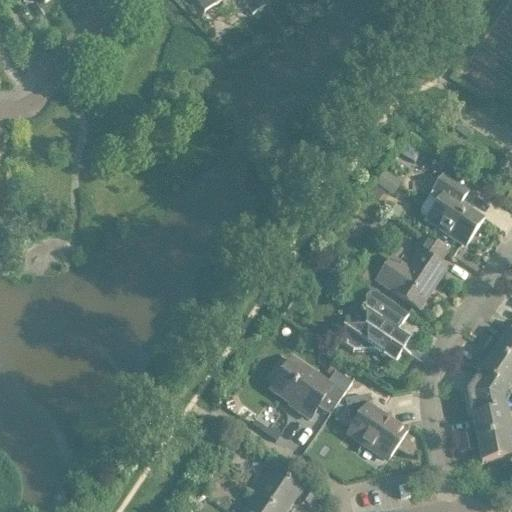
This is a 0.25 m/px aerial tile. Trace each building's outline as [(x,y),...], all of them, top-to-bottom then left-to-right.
[(218,0),(192,0),(201,14),(220,2),(218,0)] [(372,185),(384,193),(393,180),(381,172),(372,185)] [(441,178),(426,200),(418,211),(419,216),(428,222),(426,225),(459,247),(478,220),(457,206),(465,194),(441,178)] [(373,282),(416,312),(443,272),(435,267),(443,254),(419,238),(410,251),(415,255),(407,267),(391,256),(373,282)] [(345,278),(362,289),(369,279),(352,268),(345,278)] [(396,334),(406,318),(362,289),(345,278),(338,273),(331,283),(362,303),(362,312),(361,312),(362,328),(361,329),(341,329),(332,343),(350,354),(372,352),(392,366),(408,342),(396,334)] [(511,338),(511,328),(503,323),(498,331),(504,336),(505,334),(511,338)] [(476,345),(511,369),(511,338),(505,334),(504,336),(496,347),(481,337),(476,345)] [(486,363),(478,375),(508,395),(511,388),(511,369),(476,345),(471,353),(486,363)] [(290,361),(268,393),(295,411),(294,413),(307,422),(316,409),(327,417),(349,385),(333,374),(325,385),(290,361)] [(508,395),(478,375),(465,395),(466,396),(470,418),(505,411),(503,402),(508,395)] [(348,439),(382,461),(402,431),(368,409),(364,397),(343,401),(347,422),(355,428),(348,439)] [(456,445),(509,434),(505,411),(470,418),(473,432),(455,436),(456,445)] [(479,465),(490,463),(511,458),(511,449),(509,434),(456,445),(458,454),(476,450),(479,465)] [(252,497),(276,511),(285,511),(294,500),(309,509),(314,501),(269,471),(252,497)] [(276,511),(252,497),(241,511),(276,511)]
